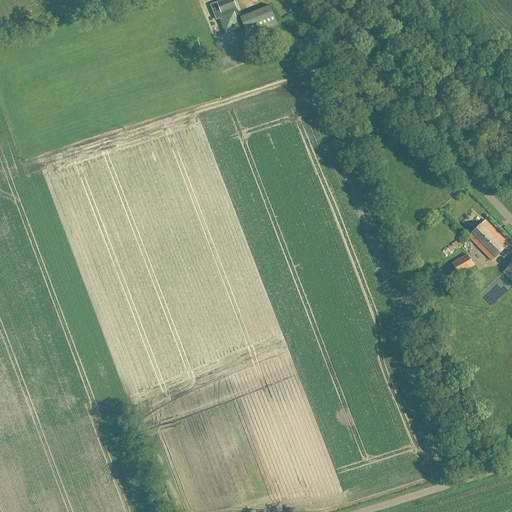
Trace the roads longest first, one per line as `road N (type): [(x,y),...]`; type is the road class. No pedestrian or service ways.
road 1 (unclassified): [(511,219),(304,0)]
road 2 (unclassified): [(357,511),(511,464)]
